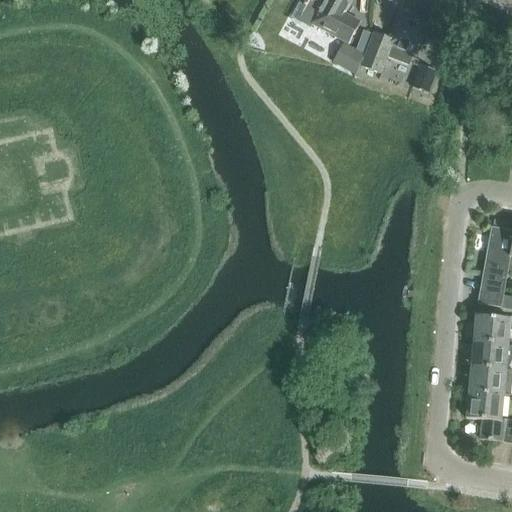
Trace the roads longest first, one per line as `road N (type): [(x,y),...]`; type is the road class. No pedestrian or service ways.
road 1 (track): [(0,30),(64,24),(114,51),(168,139),(195,220),(189,257),(145,306),(90,342),(0,369)]
road 2 (residential): [(511,482),(454,472),(440,455),(459,230)]
